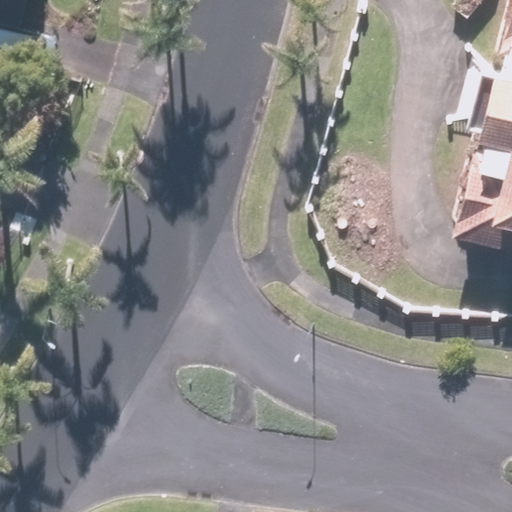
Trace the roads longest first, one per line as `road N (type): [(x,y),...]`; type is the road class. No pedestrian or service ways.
road 1 (residential): [(239,0),(128,350)]
road 2 (residential): [(128,350),(408,450)]
road 3 (residential): [(128,350),(9,511)]
